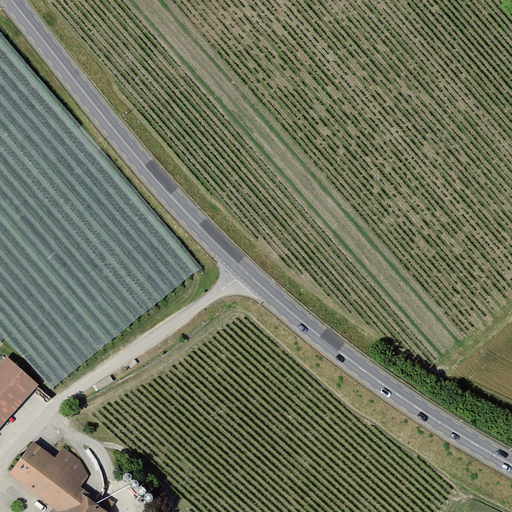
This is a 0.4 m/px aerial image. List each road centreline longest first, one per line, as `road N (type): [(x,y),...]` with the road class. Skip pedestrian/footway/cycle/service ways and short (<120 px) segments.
road 1 (secondary): [(244,271),(171,196),(11,0)]
road 2 (secondary): [(511,466),(403,397),(244,271)]
road 3 (unclassified): [(0,465),(56,403),(244,271)]
